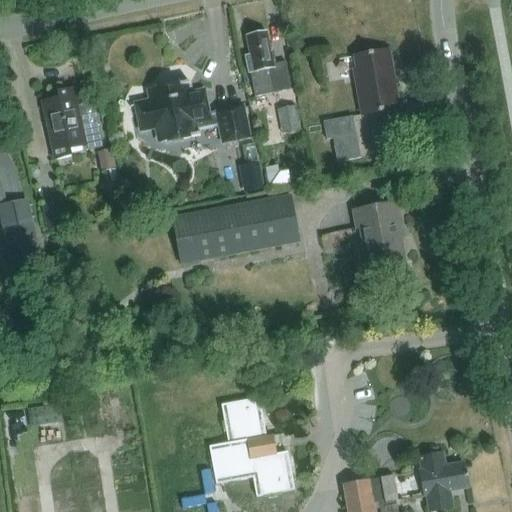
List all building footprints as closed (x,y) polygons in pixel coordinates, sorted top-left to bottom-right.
[(266,32),(245,36),(253,71),(250,72),(255,97),(291,89),(285,61),(275,63),(273,51),(270,52),(266,32)] [(360,113),(396,107),(385,48),(352,55),(354,68),(352,69),(360,113)] [(248,138),(241,106),(215,111),(216,114),(208,116),(203,90),(201,90),(202,92),(185,95),(183,85),(188,84),(188,81),(170,85),(170,86),(152,90),(151,87),(150,87),(151,90),(148,90),(150,101),(129,106),(129,107),(135,106),(140,132),(141,131),(141,129),(159,125),(162,139),(161,140),(161,141),(181,137),(181,139),(199,135),(198,133),(194,134),(193,130),(218,125),(222,143),(248,138)] [(58,98),(42,102),(52,150),(52,149),(55,161),(71,157),(69,146),(84,142),(86,151),(102,147),(97,126),(99,126),(99,124),(94,103),(78,107),(75,95),(74,88),(57,92),(58,98)] [(283,132),(300,129),(296,105),(278,109),(283,132)] [(354,133),(350,116),(322,121),(326,139),(354,133)] [(358,158),(355,144),(334,148),(337,162),(358,158)] [(115,170),(111,150),(97,153),(101,173),(115,170)] [(264,191),(260,172),(239,176),(243,194),(264,191)] [(118,181),(103,184),(106,199),(122,195),(118,181)] [(297,243),(288,196),(171,219),(180,265),(297,243)] [(42,205),(46,230),(64,227),(60,202),(42,205)] [(357,228),(359,227),(367,272),(402,265),(394,226),(399,226),(395,205),(354,212),(357,228)] [(4,231),(12,267),(39,261),(31,226),(4,231)] [(327,232),(328,251),(350,250),(349,231),(327,232)] [(355,375),(352,428),(372,429),(375,377),(355,375)] [(209,445),(216,483),(253,477),(256,496),(294,490),(288,451),(270,454),(269,450),(274,449),(273,440),(268,441),(260,397),(222,403),(228,441),(209,445)] [(445,468),(442,455),(419,459),(421,471),(419,472),(424,497),(426,497),(428,511),(434,511),(452,509),(449,492),(466,488),(462,464),(445,468)] [(370,481),(367,481),(371,503),(379,502),(383,501),(384,503),(398,501),(394,477),(370,481)] [(367,481),(343,485),(347,511),(372,511),(371,503),(367,481)]
